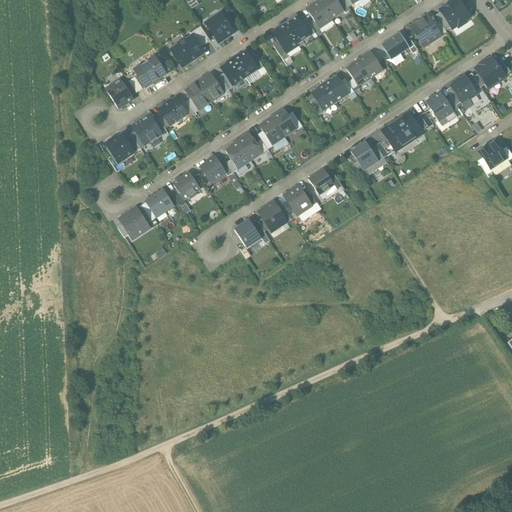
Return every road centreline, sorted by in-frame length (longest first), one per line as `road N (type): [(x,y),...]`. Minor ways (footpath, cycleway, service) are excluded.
road 1 (track): [(87,477),(481,310)]
road 2 (residential): [(128,200),(436,0)]
road 3 (residential): [(217,229),(507,38)]
road 4 (residential): [(113,125),(306,0)]
